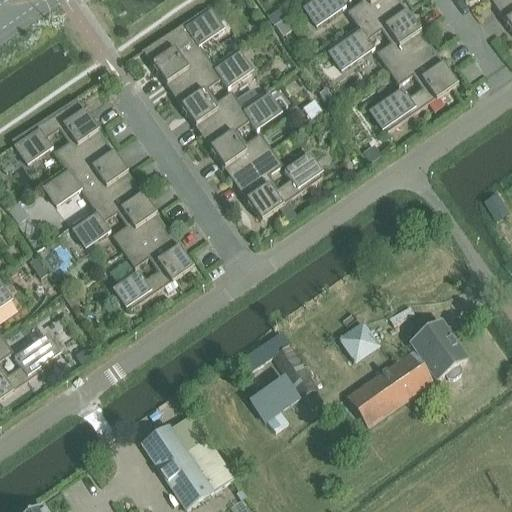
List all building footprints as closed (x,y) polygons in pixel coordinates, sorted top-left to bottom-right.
[(320,28),(342,12),(342,13),(345,12),(339,3),(342,0),(356,0),(361,7),(346,16),(358,32),(398,4),(395,0),(315,0),(307,6),(310,10),(309,11),(320,28)] [(511,0),(494,0),(490,3),(511,35),(511,0)] [(341,75),(371,54),(371,55),(374,53),(368,44),(381,35),(390,48),(375,58),(387,74),(427,47),(398,4),(358,32),(328,53),(331,58),(329,59),(341,75)] [(284,20),(277,10),(269,14),(276,25),(284,20)] [(213,71),(199,51),(201,50),(200,49),(222,34),(211,18),(209,19),(206,13),(141,56),(141,57),(143,56),(173,99),(213,71)] [(294,33),(286,22),(275,30),(283,41),(294,33)] [(389,136),(429,108),(454,91),(454,90),(456,89),(451,81),(427,47),(387,74),(398,90),(412,81),(421,94),(408,102),(402,93),(399,95),(400,96),(372,115),(384,133),(385,131),(389,136)] [(202,141),(242,113),(231,97),(217,107),(208,94),(221,85),(227,94),(230,92),(229,91),(251,76),(240,60),(238,61),(235,56),(213,71),(173,99),(202,141)] [(333,102),(326,93),(319,98),(325,107),(333,102)] [(231,183),(271,155),(260,139),(246,148),(237,135),(250,126),(256,135),(259,134),(258,133),(280,118),(269,101),(267,103),(264,98),(242,113),(202,141),(231,183)] [(27,169),(49,154),(49,155),(52,153),(46,144),(59,135),(68,148),(54,158),(65,174),(105,146),(76,104),(78,103),(77,103),(11,145),(12,147),(14,146),(16,148),(15,149),(18,152),(16,153),(27,169)] [(56,211),(78,196),(78,197),(80,196),(94,216),(134,188),(105,146),(65,174),(43,189),(46,194),(45,195),(56,211)] [(381,160),(374,149),(363,157),(370,167),(381,160)] [(262,223),(322,182),(319,177),(320,176),(309,160),(287,175),(287,174),(284,176),(290,185),(277,194),(268,181),(282,171),(271,155),(231,183),(255,217),(260,225),(262,223)] [(85,253),(107,238),(107,239),(110,237),(104,228),(117,219),(126,232),(112,242),(123,258),(163,230),(134,188),(94,216),(72,231),(75,235),(74,237),(85,253)] [(497,199),(485,208),(491,218),(504,209),(497,199)] [(29,221),(20,207),(9,214),(18,229),(29,221)] [(130,315),(190,273),(192,272),(187,264),(163,230),(123,258),(134,274),(148,264),(157,277),(144,286),(138,277),(135,279),(136,280),(114,295),(125,311),(127,310),(130,315)] [(48,279),(36,262),(30,267),(41,283),(48,279)] [(0,342),(1,342),(0,339),(0,310),(10,304),(0,290),(0,342)] [(79,308),(69,294),(62,300),(72,314),(79,308)] [(466,364),(440,327),(411,347),(437,385),(445,380),(448,383),(452,385),(461,379),(461,374),(459,370),(466,364)] [(378,350),(364,329),(339,346),(353,367),(378,350)] [(316,392),(281,338),(238,367),(245,378),(273,360),(299,403),(316,392)] [(0,405),(60,363),(45,342),(17,361),(16,360),(14,362),(20,371),(7,380),(0,370),(0,365),(12,357),(1,342),(0,342),(0,405)] [(95,360),(88,350),(75,359),(82,369),(95,360)] [(367,432),(433,387),(411,357),(346,402),(367,432)] [(265,427),(299,404),(285,383),(251,406),(265,427)] [(233,483),(191,420),(170,434),(168,431),(141,449),(183,511),(191,511),(213,497),(233,483)]
